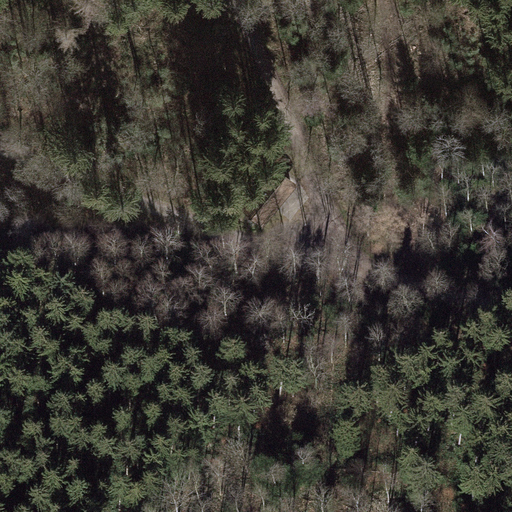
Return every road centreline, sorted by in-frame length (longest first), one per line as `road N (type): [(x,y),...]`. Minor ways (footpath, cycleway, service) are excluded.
road 1 (unclassified): [(511,313),(0,140)]
road 2 (track): [(235,0),(288,119),(329,255)]
